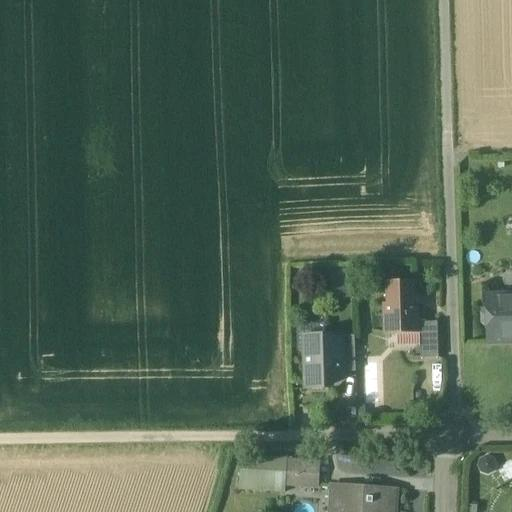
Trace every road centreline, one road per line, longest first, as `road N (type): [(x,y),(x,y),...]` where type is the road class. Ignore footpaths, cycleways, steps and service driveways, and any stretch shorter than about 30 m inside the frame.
road 1 (track): [(451,267),(442,0)]
road 2 (track): [(247,437),(0,440)]
road 3 (residential): [(247,437),(453,434)]
